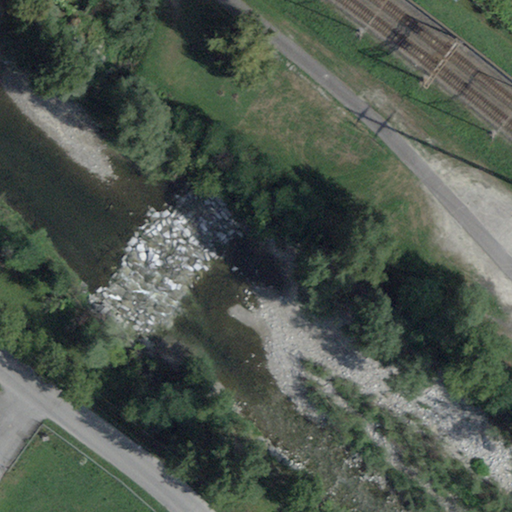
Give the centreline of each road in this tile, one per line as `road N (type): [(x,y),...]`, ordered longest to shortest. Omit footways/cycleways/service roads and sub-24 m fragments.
road 1 (unclassified): [(511,259),(327,74),(216,0)]
road 2 (tertiary): [(0,362),(194,511)]
